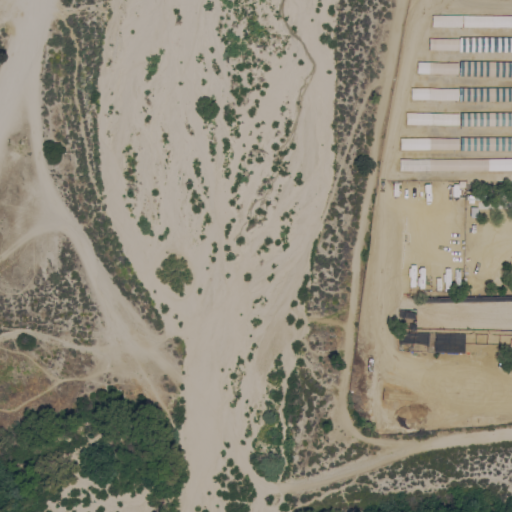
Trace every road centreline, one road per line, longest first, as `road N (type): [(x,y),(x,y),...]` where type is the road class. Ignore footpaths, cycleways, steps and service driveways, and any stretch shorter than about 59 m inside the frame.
road 1 (track): [(11,85),(35,171),(184,430),(217,448),(250,486),(286,489),(411,444)]
road 2 (track): [(402,0),(357,249),(344,417),(375,442),(511,430)]
road 3 (track): [(37,0),(0,115)]
